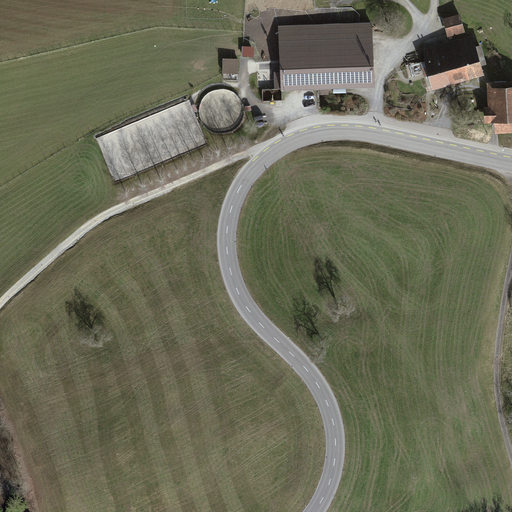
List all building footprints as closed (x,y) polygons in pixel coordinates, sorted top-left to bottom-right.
[(460,16),(444,20),(448,34),(464,30),(460,16)] [(280,37),(282,89),(319,88),(319,83),(374,81),(372,33),(280,37)] [(472,36),(458,40),(465,64),(468,76),(483,72),(480,63),(483,62),(479,46),(475,47),(472,36)] [(428,70),(433,86),(449,81),(446,69),(465,64),(458,40),(425,50),(426,62),(427,67),(424,68),(425,71),(428,70)] [(243,56),(254,57),(255,48),(244,47),(243,56)] [(239,75),(239,59),(224,59),(224,74),(239,75)] [(449,81),(468,76),(465,64),(446,69),(449,81)] [(496,118),(499,130),(511,129),(511,87),(495,88),(496,107),(486,108),(487,119),(496,118)]
